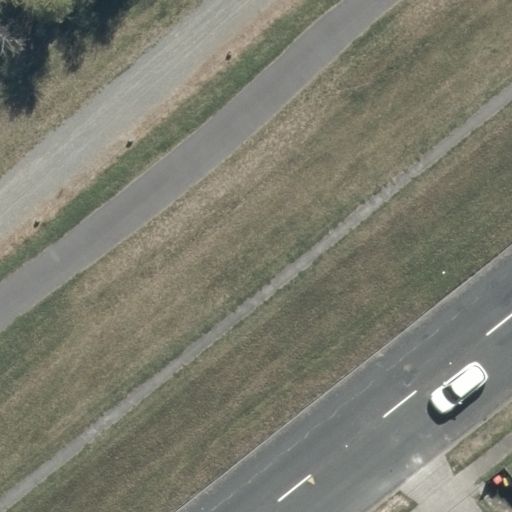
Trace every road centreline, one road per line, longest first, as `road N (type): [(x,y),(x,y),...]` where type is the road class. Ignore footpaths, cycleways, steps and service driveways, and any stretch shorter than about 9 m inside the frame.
road 1 (secondary): [(262,511),(511,313)]
road 2 (track): [(208,0),(0,182)]
